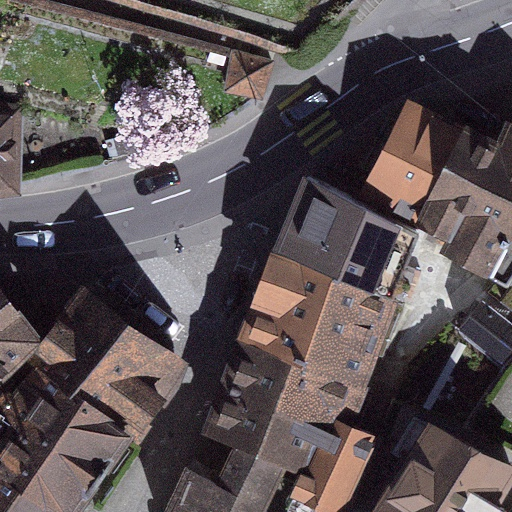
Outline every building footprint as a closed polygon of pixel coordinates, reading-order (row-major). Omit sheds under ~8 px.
[(268,65),(227,57),(220,95),(261,103),(268,65)] [(466,136),(410,109),(391,149),(377,142),(366,165),(378,171),(367,194),(424,222),(466,136)] [(0,115),(0,184),(11,184),(14,117),(0,115)] [(466,136),(424,222),(477,248),(471,260),(505,277),(511,261),(511,128),(510,128),(499,152),(466,136)] [(423,236),(313,180),(277,252),(392,303),(423,236)] [(392,303),(277,252),(245,341),(358,387),(392,303)] [(0,369),(36,335),(0,288),(0,369)] [(39,371),(128,434),(136,435),(170,387),(176,363),(83,294),(34,362),(39,371)] [(245,341),(211,432),(241,445),(282,462),(308,473),(298,491),(336,511),(337,511),(369,436),(347,423),(358,387),(245,341)] [(0,408),(0,471),(59,511),(71,511),(128,434),(39,371),(19,401),(9,396),(0,408)] [(384,511),(500,511),(489,503),(510,469),(421,419),(397,463),(412,469),(384,511)] [(241,445),(220,488),(261,509),(282,462),(241,445)] [(59,511),(0,471),(0,511),(59,511)] [(220,488),(189,472),(168,511),(259,511),(261,509),(220,488)]
